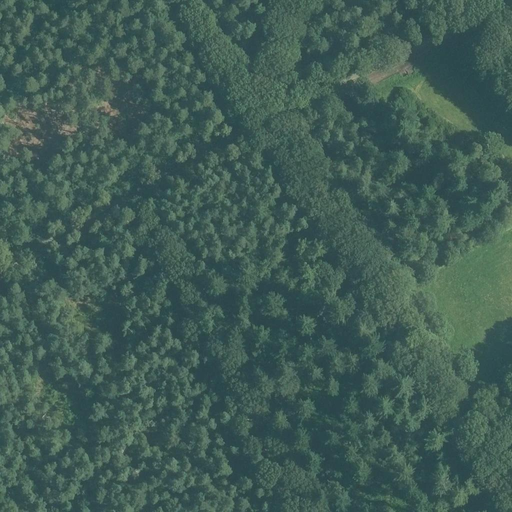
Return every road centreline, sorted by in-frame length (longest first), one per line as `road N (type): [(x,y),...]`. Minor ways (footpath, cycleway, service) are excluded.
road 1 (track): [(511,509),(267,127)]
road 2 (track): [(299,511),(129,204)]
road 3 (track): [(511,11),(267,127)]
road 4 (track): [(267,127),(129,204)]
road 5 (track): [(129,204),(0,276)]
road 6 (track): [(188,0),(264,120)]
